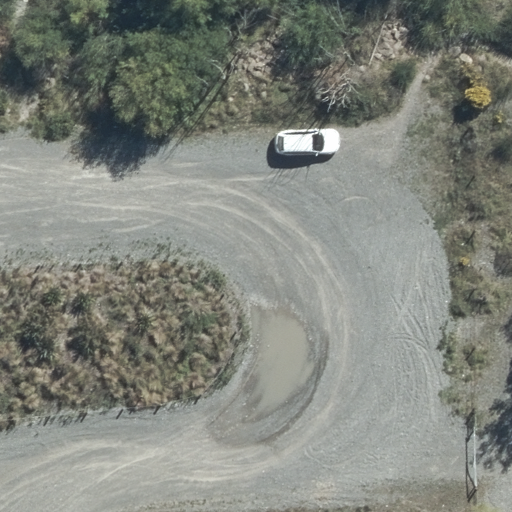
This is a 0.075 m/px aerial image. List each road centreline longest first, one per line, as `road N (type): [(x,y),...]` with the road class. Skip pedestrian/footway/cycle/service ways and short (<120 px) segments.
road 1 (unclassified): [(0,191),(174,187),(260,221),(294,278),(287,363),(246,455),(105,484)]
road 2 (track): [(246,455),(483,475),(498,446)]
road 3 (track): [(511,304),(494,362),(498,446)]
